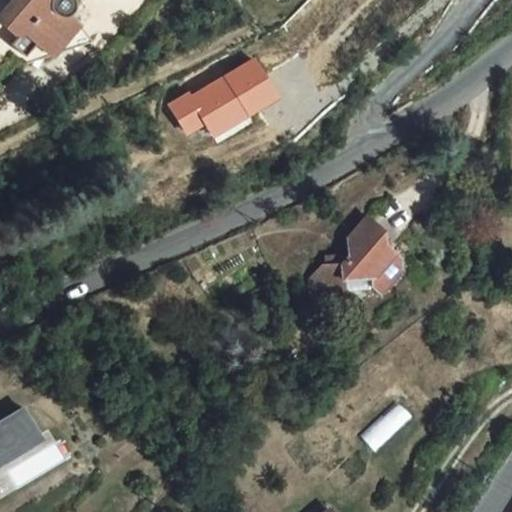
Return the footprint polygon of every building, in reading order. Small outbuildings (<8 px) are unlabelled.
[(30,0),(16,17),(76,57),(104,23),(97,14),(87,15),(77,12),(73,0),(30,0)] [(388,227),(369,210),(350,230),(348,250),(323,247),(322,256),(308,267),(306,284),(327,306),(347,287),(351,292),(367,288),(380,293),(403,267),(403,255),(381,235),(388,227)] [(0,448),(45,421),(29,395),(0,413),(0,448)] [(395,400),(358,435),(373,450),(409,415),(395,400)] [(17,444),(28,473),(62,460),(55,442),(40,447),(36,437),(17,444)] [(294,507),(298,511),(348,511),(321,482),(294,507)]
